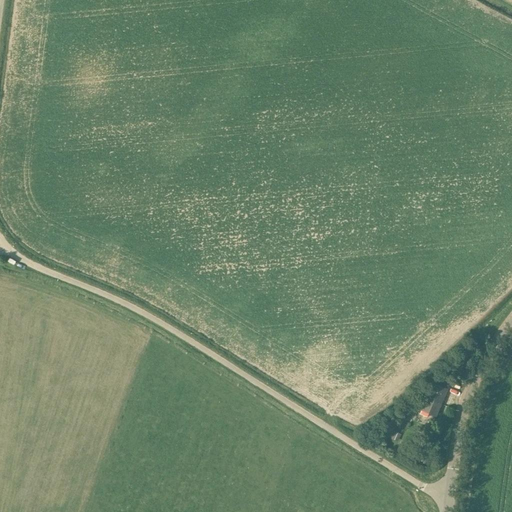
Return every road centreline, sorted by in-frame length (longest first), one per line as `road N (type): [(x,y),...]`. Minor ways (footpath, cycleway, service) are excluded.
road 1 (unclassified): [(450,495),(425,488),(146,314),(26,265),(0,240)]
road 2 (tertiary): [(450,495),(471,387),(511,320)]
